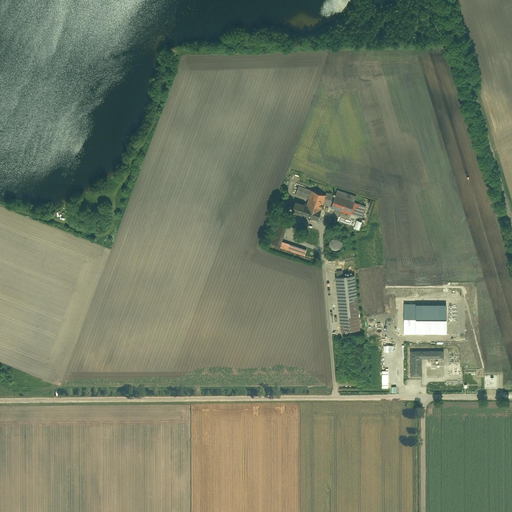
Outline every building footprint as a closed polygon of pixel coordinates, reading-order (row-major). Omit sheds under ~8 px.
[(307,204),(303,215),(318,220),(323,204),(362,217),(366,206),(354,202),(356,196),(337,190),(336,195),(327,192),(326,195),(298,186),(295,194),(309,199),(307,204)] [(292,212),(303,215),(307,204),(295,200),(292,212)] [(304,249),(278,240),(285,218),(277,215),(267,244),(302,255),(304,249)] [(336,239),(330,245),(336,250),(341,244),(336,239)] [(353,274),(332,277),(339,332),(359,330),(353,274)] [(416,332),(416,304),(404,304),(404,332),(416,332)] [(416,332),(446,332),(446,304),(416,304),(416,332)] [(410,352),(410,377),(423,377),(423,360),(444,359),(444,351),(410,352)]
